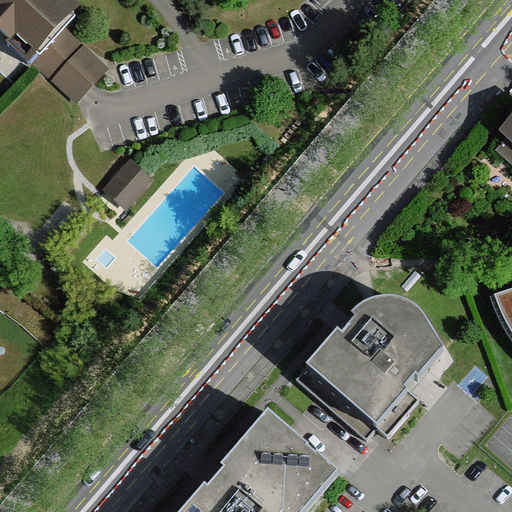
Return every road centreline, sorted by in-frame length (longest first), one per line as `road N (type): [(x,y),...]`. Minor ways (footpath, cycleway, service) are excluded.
road 1 (primary): [(95,511),(511,31)]
road 2 (residential): [(92,116),(299,54),(354,0)]
